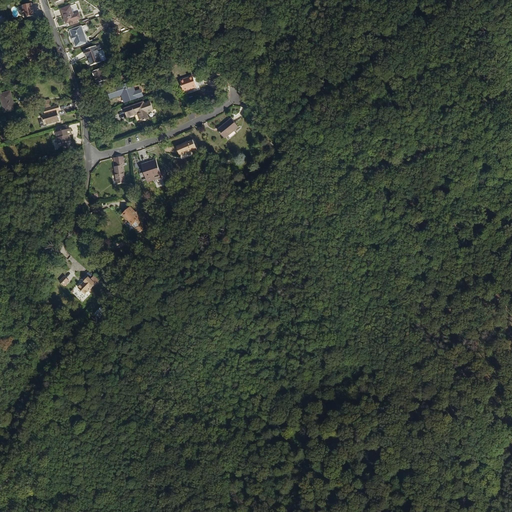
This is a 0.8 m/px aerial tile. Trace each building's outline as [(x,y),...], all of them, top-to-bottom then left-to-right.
[(49,0),(53,8),(65,4),(63,0),(49,0)] [(77,24),(72,9),(57,14),(62,32),(69,29),(69,28),(75,27),(74,25),(77,24)] [(30,11),(21,12),(22,16),(20,16),(20,20),(22,20),(23,24),(31,23),(30,11)] [(75,52),(85,48),(79,32),(69,36),(70,40),(68,42),(70,48),(73,48),(75,52)] [(40,59),(39,51),(32,52),(32,59),(40,59)] [(87,72),(98,68),(92,52),(80,57),(83,64),(84,64),(87,72)] [(103,87),(99,74),(89,78),(95,93),(101,91),(100,88),(103,87)] [(176,99),(191,97),(189,86),(175,88),(176,99)] [(122,94),(121,92),(105,97),(106,100),(105,101),(106,106),(117,102),(120,110),(136,105),(134,100),(131,100),(128,92),(122,94)] [(59,107),(59,105),(52,107),(49,99),(41,101),(44,112),(59,107)] [(16,113),(18,121),(33,117),(31,109),(27,110),(27,114),(24,115),(24,111),(16,113)] [(137,112),(137,111),(117,116),(119,126),(131,123),(133,130),(142,127),(140,121),(143,120),(140,111),(137,112)] [(54,118),(53,113),(37,116),(38,121),(36,121),(37,127),(39,127),(40,132),(53,129),(52,124),(50,124),(48,119),(54,118)] [(217,149),(232,139),(225,131),(211,140),(217,149)] [(55,136),(44,139),(45,143),(43,144),(45,149),(44,149),(45,156),(46,156),(47,160),(55,158),(55,154),(58,153),(57,147),(59,146),(58,140),(56,141),(55,136)] [(187,159),(184,149),(167,156),(170,164),(181,159),(182,161),(187,159)] [(116,174),(115,163),(107,165),(108,174),(106,175),(108,193),(116,192),(114,174),(116,174)] [(151,181),(147,169),(132,174),(137,190),(153,186),(154,188),(157,187),(155,180),(151,181)] [(131,226),(123,213),(115,219),(123,232),(124,237),(122,238),(124,241),(136,238),(134,234),(133,234),(131,226)] [(64,287),(69,281),(64,276),(58,281),(64,287)] [(88,277),(77,287),(85,296),(93,289),(91,288),(95,284),(88,277)] [(71,305),(82,295),(73,286),(68,290),(70,292),(64,298),(71,305)] [(55,302),(61,296),(57,292),(51,297),(55,302)]
